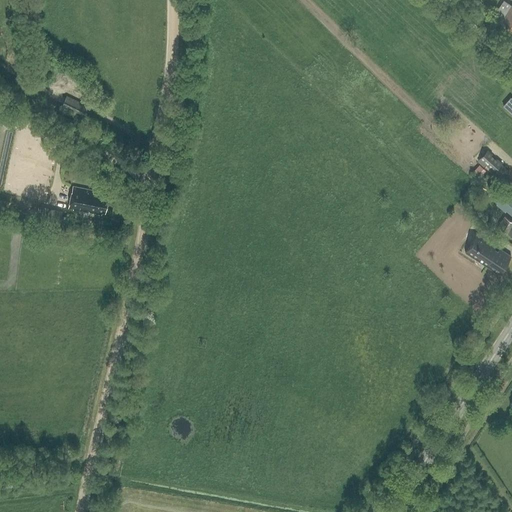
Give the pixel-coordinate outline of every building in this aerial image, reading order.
[(505,0),(495,14),(502,19),(510,24),(506,29),(511,33),(511,5),(505,0)] [(91,105),(67,94),(63,106),(86,116),(91,105)] [(511,190),(511,171),(509,169),(508,170),(501,164),(502,163),(497,158),(496,160),(491,155),(492,154),(488,149),(478,159),(485,166),(484,167),(492,174),(493,172),(511,190)] [(479,165),(471,173),(478,179),(486,171),(479,165)] [(104,213),(108,196),(93,193),(93,191),(71,187),(67,208),(89,212),(89,211),(96,213),(95,214),(101,215),(102,212),(104,213)] [(511,197),(503,190),(496,198),(511,211),(511,197)] [(42,207),(39,222),(59,227),(62,211),(42,207)] [(511,221),(504,217),(497,228),(506,233),(509,228),(511,230),(511,221)] [(478,235),(466,252),(499,275),(511,258),(499,249),(498,251),(495,249),(496,247),(478,235)]
